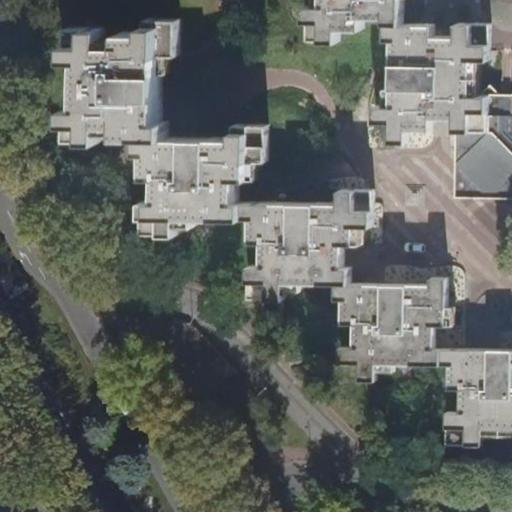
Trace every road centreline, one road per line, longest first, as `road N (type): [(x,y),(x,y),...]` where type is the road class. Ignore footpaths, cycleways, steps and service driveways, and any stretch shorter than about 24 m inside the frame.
road 1 (secondary): [(191,511),(0,176)]
road 2 (secondary): [(0,321),(105,511)]
